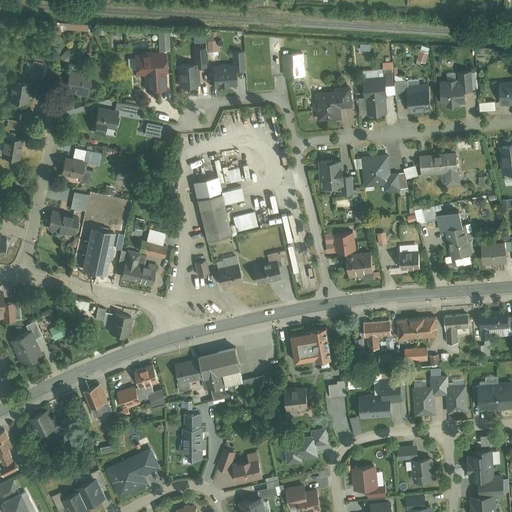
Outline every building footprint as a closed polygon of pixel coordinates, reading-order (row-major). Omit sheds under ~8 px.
[(90,23),(57,21),(56,28),(90,30),(90,23)] [(212,29),(207,30),(208,51),(219,50),(218,39),(213,39),(212,29)] [(205,31),(194,32),(194,40),(206,40),(205,31)] [(430,48),(421,45),(417,59),(426,62),(430,48)] [(195,61),(178,62),(179,85),(198,84),(198,66),(206,66),(205,46),(195,46),(195,61)] [(48,52),(26,49),(23,73),(44,76),(48,52)] [(230,63),(213,63),(214,85),(238,84),(237,69),(245,68),(244,49),(229,50),(230,63)] [(151,52),(135,53),(136,73),(145,72),(146,88),(166,87),(165,72),(168,72),(167,50),(150,50),(151,52)] [(283,52),(285,75),(305,74),(304,51),(283,52)] [(383,75),(363,76),(365,95),(359,96),(361,113),(388,111),(386,95),(388,95),(387,85),(395,84),(394,74),(394,66),(383,67),(383,75)] [(476,67),(459,69),(459,76),(440,78),(442,103),(467,101),(466,88),(477,87),(476,67)] [(70,71),(67,89),(87,93),(91,75),(70,71)] [(405,73),(394,74),(395,84),(396,97),(404,97),(409,100),(408,82),(408,79),(405,79),(405,73)] [(31,78),(12,76),(10,98),(29,100),(31,78)] [(511,102),(511,79),(500,81),(501,103),(511,102)] [(408,82),(409,100),(409,111),(432,110),(430,82),(408,82)] [(336,89),(315,90),(315,100),(313,100),(313,108),(317,108),(317,119),(343,118),(342,106),(353,105),(351,84),(335,85),(336,89)] [(496,99),(479,101),(480,110),(497,109),(496,99)] [(138,104),(117,101),(116,107),(136,111),(138,104)] [(118,109),(98,105),(93,132),(104,134),(106,125),(115,127),(116,123),(119,123),(120,113),(118,113),(118,109)] [(0,124),(0,130),(5,132),(6,127),(18,129),(20,119),(8,117),(6,124),(0,123),(0,124)] [(164,122),(146,119),(144,133),(161,136),(164,122)] [(24,135),(5,132),(1,155),(20,158),(24,135)] [(511,141),(500,142),(501,171),(511,170),(511,141)] [(83,166),(87,167),(88,162),(99,164),(102,151),(86,149),(84,159),(83,166)] [(458,150),(421,152),(422,174),(443,172),(444,183),(461,182),(460,168),(459,168),(458,150)] [(390,153),(364,154),(365,184),(384,183),(384,190),(402,189),(402,186),(409,186),(406,177),(405,171),(390,171),(390,153)] [(84,159),(64,155),(61,171),(78,175),(77,179),(90,182),(93,168),(87,167),(83,166),(84,159)] [(344,159),(319,160),(319,177),(323,177),(324,185),(339,184),(339,194),(353,193),(353,173),(345,173),(344,159)] [(415,163),(404,166),(405,171),(406,177),(419,174),(415,163)] [(218,175),(193,181),(206,239),(231,234),(229,224),(224,200),(221,187),(218,175)] [(487,175),(479,175),(479,184),(488,184),(487,175)] [(242,183),(221,187),(224,200),(244,196),(242,183)] [(114,186),(106,185),(105,194),(113,195),(114,186)] [(89,193),(74,190),(71,207),(86,209),(89,193)] [(434,203),(415,208),(416,212),(417,219),(418,221),(438,217),(437,213),(434,203)] [(446,228),(452,254),(454,263),(471,259),(469,251),(473,250),(466,221),(468,221),(465,206),(437,213),(438,217),(441,229),(446,228)] [(79,213),(52,208),(48,228),(75,233),(79,213)] [(235,223),(229,224),(231,234),(238,232),(237,230),(259,225),(255,210),(233,215),(235,223)] [(416,212),(408,214),(409,220),(417,219),(416,212)] [(144,220),(136,217),(133,228),(142,230),(144,220)] [(141,238),(139,250),(144,251),(165,255),(167,244),(164,243),(166,231),(149,227),(147,239),(141,238)] [(107,278),(116,234),(92,229),(83,273),(107,278)] [(355,249),(353,231),(324,235),(328,252),(355,249)] [(125,236),(119,235),(116,251),(121,252),(119,260),(124,261),(127,250),(122,249),(125,236)] [(507,237),(483,238),(484,257),(508,256),(507,237)] [(124,261),(122,277),(152,283),(155,265),(142,262),(144,251),(139,250),(127,247),(127,250),(124,261)] [(420,248),(401,249),(401,267),(421,267),(420,248)] [(268,252),(269,262),(278,260),(279,265),(289,263),(286,249),(268,252)] [(371,252),(347,255),(350,276),(363,274),(362,271),(373,270),(371,252)] [(196,260),(198,274),(209,272),(207,258),(196,260)] [(269,262),(254,265),(258,280),(281,275),(279,265),(278,260),(269,262)] [(239,262),(218,266),(222,283),(243,278),(239,262)] [(0,291),(0,316),(4,316),(4,320),(16,320),(16,299),(12,299),(12,292),(0,291)] [(100,309),(98,320),(106,322),(108,310),(100,309)] [(114,311),(110,332),(130,336),(134,315),(114,311)] [(508,311),(479,313),(481,336),(490,336),(490,328),(509,327),(508,311)] [(446,314),(448,343),(458,343),(457,324),(470,324),(470,313),(446,314)] [(407,318),(398,318),(399,339),(437,336),(435,316),(428,316),(407,318)] [(393,320),(365,321),(366,333),(371,333),(371,340),(381,339),(380,334),(394,334),(393,320)] [(335,321),(287,327),(293,381),(341,375),(335,321)] [(60,322),(50,327),(55,339),(65,334),(60,322)] [(27,329),(5,340),(16,363),(39,352),(27,329)] [(201,356),(175,361),(178,375),(179,375),(180,380),(177,381),(180,391),(181,391),(184,407),(194,405),(192,392),(200,390),(202,400),(268,388),(265,373),(243,377),(237,344),(210,349),(200,352),(201,356)] [(428,345),(405,347),(406,360),(429,358),(428,345)] [(439,354),(430,355),(431,363),(439,363),(439,354)] [(160,380),(154,362),(134,369),(140,385),(140,386),(152,382),(160,380)] [(414,386),(416,414),(437,413),(436,393),(448,392),(450,412),(470,410),(468,381),(449,382),(449,373),(431,374),(431,385),(414,386)] [(360,395),(361,417),(394,415),(393,400),(406,399),(405,377),(381,379),(382,393),(360,395)] [(136,384),(117,390),(123,408),(142,402),(141,399),(149,397),(147,392),(154,390),(152,382),(140,386),(140,385),(137,386),(136,384)] [(511,382),(479,384),(480,408),(511,407),(511,382)] [(101,383),(84,390),(95,417),(112,410),(101,383)] [(308,387),(286,388),(287,406),(310,404),(308,387)] [(46,406),(24,415),(33,436),(55,426),(46,406)] [(202,436),(202,411),(185,411),(185,425),(182,425),(182,443),(180,443),(180,452),(184,452),(184,456),(202,456),(202,447),(206,447),(206,436),(202,436)] [(68,420),(60,420),(65,432),(71,429),(68,420)] [(286,437),(288,462),(305,460),(305,457),(317,456),(316,444),(329,442),(327,427),(312,428),(312,435),(286,437)] [(1,428),(0,428),(0,460),(14,455),(1,428)] [(419,446),(399,446),(399,459),(413,459),(413,480),(434,479),(433,455),(419,455),(419,446)] [(224,447),(217,465),(230,469),(236,451),(224,447)] [(149,448),(108,468),(122,497),(148,484),(143,473),(158,466),(149,448)] [(493,450),(467,451),(469,478),(495,477),(493,450)] [(258,456),(234,461),(238,479),(262,474),(258,456)] [(377,464),(353,466),(355,490),(368,489),(369,498),(387,496),(386,487),(379,488),(377,464)] [(1,465),(0,465),(0,471),(0,472),(3,477),(19,470),(14,465),(3,468),(1,465)] [(80,487),(88,505),(106,497),(101,485),(107,483),(100,467),(91,471),(94,477),(79,484),(80,487)] [(268,486),(261,488),(263,496),(285,491),(283,483),(279,484),(277,475),(266,477),(268,486)] [(505,478),(479,480),(480,494),(471,494),(471,511),(497,511),(496,496),(505,495),(505,478)] [(14,480),(0,486),(0,493),(8,511),(37,511),(38,511),(26,487),(19,491),(14,480)] [(306,482),(287,487),(291,506),(300,504),(301,511),(305,511),(323,508),(319,491),(308,493),(306,482)] [(80,487),(63,496),(61,491),(52,495),(59,509),(65,506),(67,511),(84,511),(90,509),(88,505),(80,487)] [(266,511),(262,495),(239,500),(242,511),(266,511)] [(412,510),(411,511),(433,511),(433,503),(427,503),(426,495),(407,496),(408,510),(412,510)] [(198,511),(196,502),(177,507),(178,511),(198,511)] [(371,511),(393,511),(393,503),(371,504),(371,511)]
